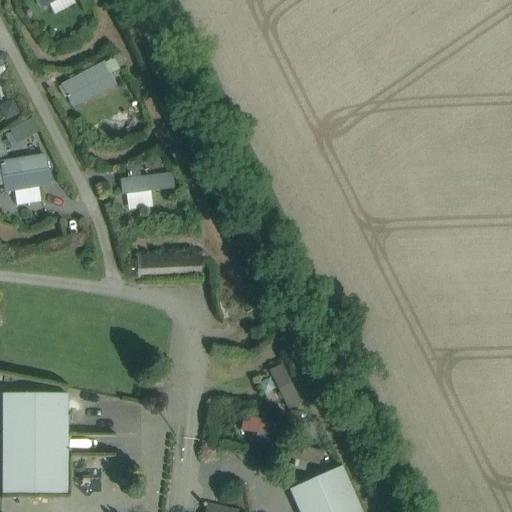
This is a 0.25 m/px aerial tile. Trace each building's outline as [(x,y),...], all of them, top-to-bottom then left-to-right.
[(35,0),(45,19),(73,4),(70,0),(35,0)] [(130,116),(109,73),(92,81),(113,124),(130,116)] [(14,149),(0,156),(0,159),(20,193),(35,184),(14,149)] [(167,187),(158,168),(107,175),(111,196),(167,187)] [(199,235),(132,235),(132,271),(199,271),(199,235)] [(252,369),(248,399),(280,403),(284,373),(252,369)] [(2,494),(67,494),(67,395),(2,395),(2,494)] [(241,417),(240,435),(275,438),(277,420),(241,417)] [(289,490),(298,511),(361,511),(342,467),(289,490)]
